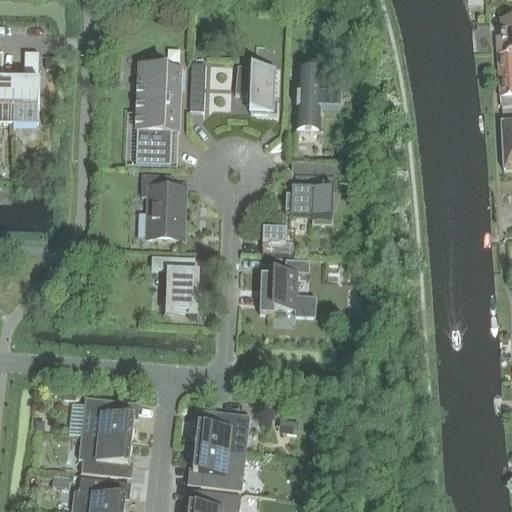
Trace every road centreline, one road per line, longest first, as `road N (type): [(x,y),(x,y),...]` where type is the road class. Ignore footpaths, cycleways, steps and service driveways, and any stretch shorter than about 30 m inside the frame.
road 1 (residential): [(170,376),(225,380),(232,201)]
road 2 (residential): [(170,376),(0,363)]
road 3 (residential): [(170,376),(155,511)]
road 4 (residential): [(232,201),(250,194),(258,178),(244,154),(217,158),(210,184)]
